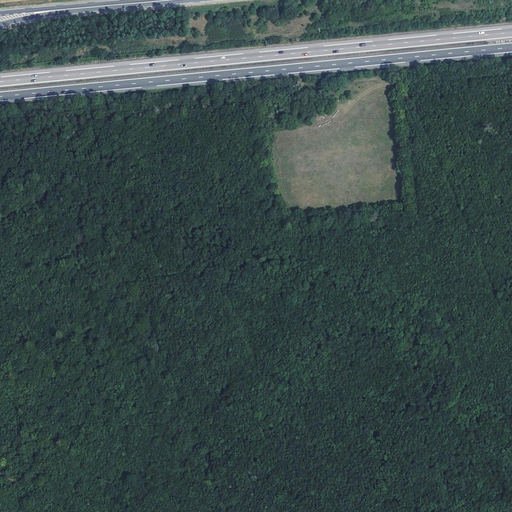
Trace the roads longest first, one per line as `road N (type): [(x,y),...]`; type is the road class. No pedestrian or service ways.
road 1 (motorway): [(0,96),(511,47)]
road 2 (motorway): [(511,32),(0,81)]
